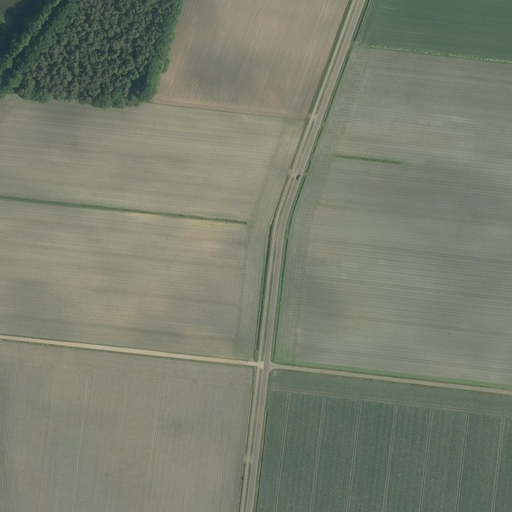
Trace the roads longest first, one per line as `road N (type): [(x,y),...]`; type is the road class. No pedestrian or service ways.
road 1 (tertiary): [(265,365),(284,219),(361,0)]
road 2 (track): [(0,337),(258,365)]
road 3 (unclassified): [(511,393),(265,365)]
road 4 (tertiary): [(248,511),(265,365)]
